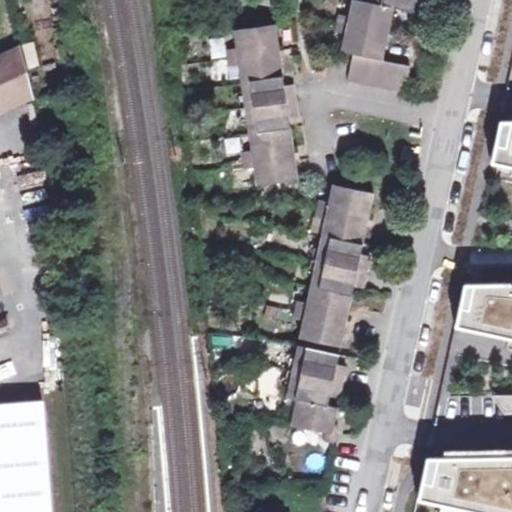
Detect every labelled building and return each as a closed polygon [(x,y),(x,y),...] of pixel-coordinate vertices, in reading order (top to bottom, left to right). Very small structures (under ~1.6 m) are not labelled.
[(354,53),(348,80),(406,92),(412,66),(383,59),(394,8),(414,12),(416,1),(426,3),(426,0),(374,0),(374,3),(356,0),(353,0),(350,17),(340,14),(337,31),(347,33),(343,50),(354,53)] [(256,169),(258,185),(299,180),(290,118),(299,116),(295,84),(284,85),(276,24),(235,30),(238,47),(228,48),(230,66),(241,65),(253,151),(243,152),(245,169),(256,169)] [(0,105),(32,92),(18,42),(0,49),(0,105)] [(26,67),(37,64),(32,43),(21,45),(26,67)] [(511,124),(499,125),(491,161),(511,165),(511,124)] [(407,147),(405,158),(416,161),(419,150),(407,147)] [(305,320),(301,337),(342,346),(356,285),(365,287),(372,255),(362,253),(375,192),(335,184),(331,201),(321,199),(317,215),(327,218),(309,303),(299,301),(295,317),(305,320)] [(511,281),(465,283),(456,323),(511,335),(511,281)] [(299,345),(288,397),(299,400),(293,424),(327,432),(325,440),(336,443),(338,434),(334,433),(335,425),(348,366),(339,364),(340,354),(299,345)] [(511,377),(494,378),(510,411),(511,411),(511,377)] [(511,511),(511,456),(426,458),(417,499),(475,511),(511,511)]
